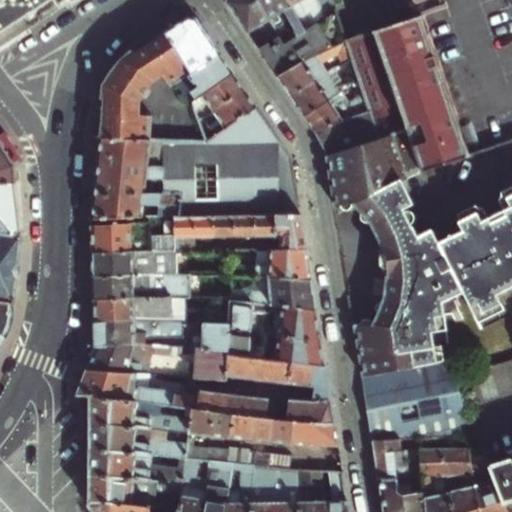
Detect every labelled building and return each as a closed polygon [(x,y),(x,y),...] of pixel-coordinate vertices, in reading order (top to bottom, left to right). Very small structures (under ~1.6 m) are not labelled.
[(77,0),(0,0),(0,49),(63,9),(77,0)] [(281,39),(257,0),(228,0),(228,3),(261,51),(267,47),(269,50),(275,46),(273,43),(281,39)] [(257,0),(281,39),(285,46),(306,33),(286,0),(257,0)] [(286,0),(306,33),(326,20),(314,0),(286,0)] [(333,0),(314,0),(326,20),(338,13),(333,0)] [(403,0),(409,17),(421,13),(439,7),(436,0),(403,0)] [(338,13),(326,20),(306,33),(285,46),(281,39),(273,43),(275,46),(269,50),(267,47),(261,51),(273,69),(279,77),(302,62),(334,48),(347,42),(347,41),(338,13)] [(409,17),(347,41),(347,42),(355,65),(359,75),(372,114),(316,132),(327,155),(407,130),(420,171),(468,156),(421,13),(409,17)] [(176,80),(176,82),(221,55),(197,20),(189,18),(168,31),(149,44),(176,80)] [(176,80),(149,44),(120,65),(118,64),(115,68),(105,81),(103,85),(100,113),(103,114),(101,139),(153,139),(154,116),(140,116),(140,103),(144,95),(146,97),(150,90),(148,88),(152,80),(162,73),(170,85),(176,80)] [(302,62),(279,77),(287,90),(293,97),(313,83),(343,70),(334,48),(302,62)] [(221,55),(176,82),(188,101),(233,72),(227,64),(221,55)] [(313,83),(293,97),(299,107),(306,117),(328,102),(322,92),(359,75),(355,65),(343,70),(313,83)] [(233,72),(188,101),(195,114),(209,105),(214,113),(247,93),(240,82),(233,72)] [(328,102),(306,117),(311,124),(316,132),(372,114),(359,75),(322,92),(328,102)] [(247,93),(214,113),(200,122),(209,139),(210,139),(258,109),(253,102),(247,93)] [(292,159),(258,109),(210,139),(209,139),(153,139),(101,139),(97,175),(95,199),(181,198),(182,219),(195,218),(214,218),(235,217),(255,217),(276,217),(301,216),(292,159)] [(407,130),(327,155),(328,158),(333,195),(336,207),(364,202),(368,214),(373,232),(379,258),(381,271),(382,287),(381,312),(380,324),(355,328),(359,353),(362,377),(442,363),(436,332),(444,330),(442,318),(450,316),(449,304),(466,294),(474,309),(482,304),(487,312),(505,303),(501,294),(511,288),(511,198),(504,203),(509,212),(506,214),(509,219),(490,230),(487,223),(481,226),(477,218),(459,228),(463,235),(441,247),(435,235),(420,244),(402,211),(414,205),(401,181),(420,171),(407,130)] [(0,185),(17,185),(15,165),(9,156),(0,141),(0,185)] [(0,219),(14,238),(22,238),(19,207),(17,185),(0,185),(0,219)] [(181,198),(95,199),(94,207),(93,220),(145,219),(145,208),(159,208),(159,211),(175,211),(175,219),(182,219),(181,198)] [(276,217),(276,238),(281,239),(281,246),(281,251),(307,251),(306,246),(304,233),(301,216),(276,217)] [(214,218),(215,240),(224,239),(235,239),(235,217),(214,218)] [(235,217),(235,239),(245,239),(256,239),(255,217),(235,217)] [(255,217),(256,239),(265,239),(276,238),(276,217),(255,217)] [(175,219),(175,240),(195,240),(195,218),(182,219),(175,219)] [(195,218),(195,240),(207,240),(215,240),(214,218),(195,218)] [(0,302),(12,303),(12,304),(15,305),(19,266),(22,238),(14,238),(0,219),(0,302)] [(175,240),(175,219),(171,219),(171,227),(165,227),(166,243),(152,243),(152,227),(92,228),(92,239),(93,255),(176,253),(175,240)] [(175,240),(176,253),(204,253),(204,247),(195,248),(195,244),(195,240),(175,240)] [(307,251),(281,251),(277,252),(273,281),(311,281),(309,268),(307,251)] [(176,253),(93,255),(93,265),(94,280),(176,281),(176,253)] [(176,281),(94,280),(94,291),(95,303),(136,301),(184,304),(191,304),(191,281),(176,281)] [(315,298),(311,281),(273,281),(251,281),(250,289),(243,295),(231,295),(230,309),(253,310),(282,310),(316,310),(315,298)] [(136,301),(95,303),(95,314),(96,326),(136,324),(228,334),(229,322),(199,320),(198,322),(185,322),(184,304),(136,301)] [(0,302),(0,333),(5,336),(10,328),(11,320),(12,304),(12,303),(0,302)] [(227,360),(227,363),(245,364),(265,364),(271,365),(271,357),(259,357),(250,356),(251,346),(253,310),(230,309),(229,322),(228,334),(227,360)] [(318,318),(316,310),(282,310),(281,317),(276,317),(273,341),(322,342),(320,334),(318,318)] [(136,324),(96,326),(96,338),(96,348),(137,347),(186,354),(227,360),(228,334),(136,324)] [(324,355),(322,342),(273,341),(272,341),(271,357),(271,365),(278,365),(287,365),(326,367),(324,355)] [(251,346),(250,356),(259,357),(259,346),(251,346)] [(137,347),(96,348),(93,356),(87,371),(151,379),(152,374),(189,378),(191,360),(186,360),(186,354),(137,347)] [(188,384),(203,386),(209,387),(225,388),(225,384),(227,363),(227,360),(186,354),(186,360),(191,360),(189,378),(188,384)] [(511,360),(459,376),(469,403),(511,390),(511,360)] [(454,361),(442,363),(362,377),(365,393),(373,440),(407,437),(421,436),(442,434),(461,432),(477,431),(469,403),(459,376),(454,361)] [(245,385),(245,364),(227,363),(225,384),(234,384),(245,385)] [(265,386),(265,364),(245,364),(245,385),(256,385),(265,386)] [(287,365),(278,365),(271,365),(265,364),(265,386),(276,386),(287,387),(287,365)] [(328,378),(326,367),(287,365),(287,387),(303,388),(303,397),(304,402),(331,400),(331,395),(328,378)] [(151,379),(87,371),(83,382),(77,396),(91,398),(159,407),(192,411),(200,413),(203,386),(188,384),(188,392),(150,387),(151,379)] [(222,415),(223,399),(215,398),(208,398),(209,387),(203,386),(200,413),(214,414),(222,415)] [(159,407),(91,398),(91,412),(91,421),(155,429),(190,434),(191,422),(158,417),(159,407)] [(243,419),(245,401),(236,400),(223,399),(222,415),(234,417),(243,419)] [(335,424),(331,400),(304,402),(290,403),(290,413),(290,426),(292,426),(314,425),(335,424)] [(268,422),(268,404),(257,402),(245,401),(243,419),(254,420),(268,422)] [(191,422),(190,434),(201,435),(211,437),(214,414),(200,413),(192,411),(191,422)] [(222,415),(214,414),(211,437),(221,438),(231,439),(234,417),(222,415)] [(243,419),(234,417),(231,439),(241,440),(252,442),(254,420),(243,419)] [(268,422),(254,420),(252,442),(262,443),(273,445),(275,423),(268,422)] [(155,429),(91,421),(92,433),(92,446),(152,455),(187,459),(188,447),(154,442),(155,429)] [(290,426),(275,423),(273,445),(282,446),(292,447),(292,426),(290,426)] [(335,424),(314,425),(315,447),(325,447),(339,446),(337,432),(335,424)] [(314,425),(292,426),(292,447),(305,447),(315,447),(314,425)] [(489,464),(477,431),(461,432),(464,447),(479,511),(504,511),(502,503),(489,464)] [(450,511),(447,496),(443,448),(442,434),(421,436),(422,448),(426,511),(450,511)] [(376,460),(378,476),(400,475),(399,466),(408,466),(407,449),(407,437),(373,440),(376,460)] [(187,459),(209,463),(208,469),(222,470),(233,472),(240,473),(252,474),(252,468),(275,471),(293,474),(295,459),(234,451),(198,446),(199,442),(189,441),(188,447),(187,459)] [(152,455),(92,446),(92,459),(91,474),(183,486),(185,471),(150,467),(152,455)] [(479,511),(464,447),(443,448),(447,496),(450,511),(479,511)] [(426,511),(422,448),(407,449),(408,466),(408,474),(400,475),(378,476),(384,511),(426,511)] [(511,456),(489,464),(502,503),(511,499),(511,456)] [(187,459),(185,471),(183,486),(180,511),(202,511),(203,500),(205,501),(208,469),(209,463),(187,459)] [(277,511),(275,471),(252,468),(252,474),(255,511),(277,511)] [(228,511),(232,485),(233,472),(222,470),(218,502),(205,501),(203,500),(202,511),(228,511)] [(298,511),(293,474),(275,471),(277,511),(298,511)] [(241,485),(232,485),(228,511),(255,511),(252,474),(240,473),(241,485)] [(349,511),(343,473),(328,474),(332,503),(322,506),(322,511),(349,511)] [(183,486),(91,474),(91,488),(91,504),(180,511),(183,486)] [(316,474),(293,474),(298,511),(322,511),(322,506),(316,474)]
